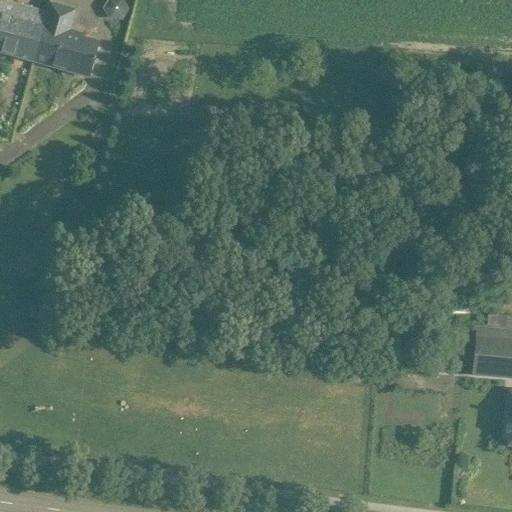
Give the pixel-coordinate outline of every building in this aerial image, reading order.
[(109,20),(121,21),(128,10),(122,0),(108,0),(103,9),(109,20)] [(0,54),(32,63),(45,14),(26,9),(0,1),(0,54)] [(45,14),(32,63),(89,79),(94,59),(99,43),(82,38),(83,33),(70,29),(76,9),(49,2),(45,14)] [(474,376),(511,379),(511,332),(479,329),(474,376)] [(403,340),(403,347),(403,366),(421,366),(421,340),(403,340)]
